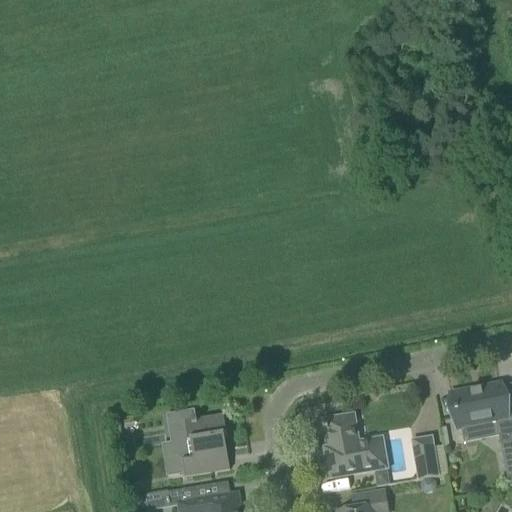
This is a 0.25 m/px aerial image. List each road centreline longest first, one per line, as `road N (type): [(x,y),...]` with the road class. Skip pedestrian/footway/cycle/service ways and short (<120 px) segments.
road 1 (track): [(0,247),(481,172)]
road 2 (residential): [(511,344),(284,388),(272,408),(287,511)]
